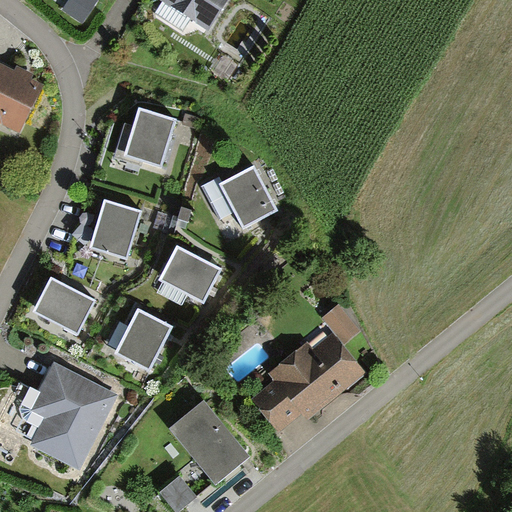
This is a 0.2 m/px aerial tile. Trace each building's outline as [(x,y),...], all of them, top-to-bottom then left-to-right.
[(96,0),(95,0),(73,0),(67,10),(83,21),(96,0)] [(158,0),(159,1),(210,33),(230,0),(158,0)] [(0,65),(0,125),(21,135),(44,87),(32,81),(35,75),(18,67),(15,73),(0,65)] [(178,124),(139,112),(125,161),(163,173),(178,124)] [(218,183),(200,193),(217,224),(235,215),(244,233),(279,215),(255,171),(221,189),(218,183)] [(143,216),(105,204),(90,253),(128,265),(143,216)] [(177,249),(159,284),(205,309),(223,274),(177,249)] [(97,305),(51,281),(33,317),(79,340),(97,305)] [(323,319),(345,347),(361,333),(339,306),(323,319)] [(174,331),(138,313),(115,358),(151,377),(174,331)] [(252,402),(279,435),(302,416),(308,424),(367,375),(334,335),(315,350),(309,343),(269,376),(275,383),(252,402)] [(31,447),(80,472),(118,398),(54,366),(30,412),(45,420),(31,447)] [(205,404),(169,434),(216,488),(251,459),(205,404)] [(0,440),(0,454),(7,456),(11,443),(0,440)] [(181,478),(161,495),(175,511),(183,511),(199,499),(181,478)]
